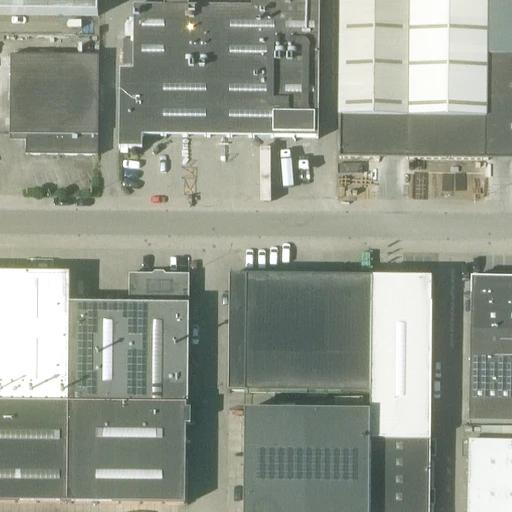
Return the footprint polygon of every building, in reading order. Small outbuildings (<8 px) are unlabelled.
[(0,0),(0,15),(97,17),(97,0),(0,0)] [(119,149),(141,149),(142,137),(317,139),(319,0),(251,0),(251,9),(188,8),(188,0),(164,0),(164,7),(134,7),(133,71),(120,71),(119,149)] [(507,161),(508,55),(486,55),(486,0),(340,0),(339,117),(339,120),(338,160),(507,161)] [(11,56),(10,136),(26,136),(26,156),(97,157),(97,137),(98,137),(98,57),(11,56)] [(0,503),(69,505),(185,506),(186,406),(70,405),(71,305),(69,305),(69,275),(0,273),(0,503)] [(71,305),(70,405),(186,406),(187,406),(189,276),(129,275),(128,305),(71,305)] [(370,413),(373,413),(375,278),(371,278),(230,277),(229,393),(370,395),(370,413)] [(373,423),(430,423),(432,279),(375,278),(373,413),(373,423)] [(511,425),(511,279),(471,279),(468,425),(511,425)] [(373,413),(370,413),(244,412),(243,511),(372,511),(373,423),(373,413)] [(373,424),(372,511),(429,511),(429,507),(430,459),(430,442),(430,425),(373,424)] [(511,511),(511,443),(468,442),(466,511),(511,511)]
